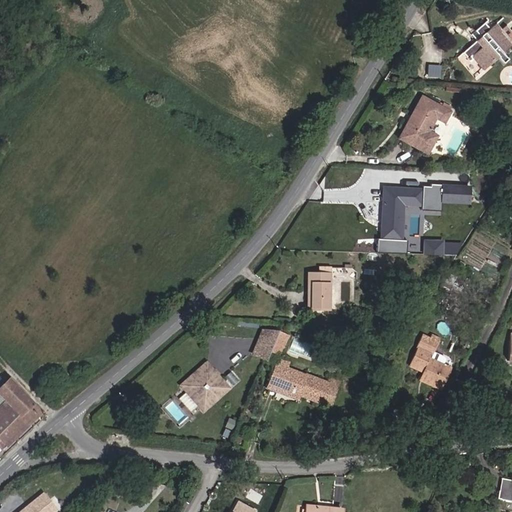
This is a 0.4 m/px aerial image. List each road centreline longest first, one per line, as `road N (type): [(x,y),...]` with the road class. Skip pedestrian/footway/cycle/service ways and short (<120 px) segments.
road 1 (residential): [(511,427),(338,457),(260,458),(133,436),(60,434)]
road 2 (tertiary): [(279,218),(209,308),(60,434)]
road 3 (tertiary): [(279,218),(427,0)]
